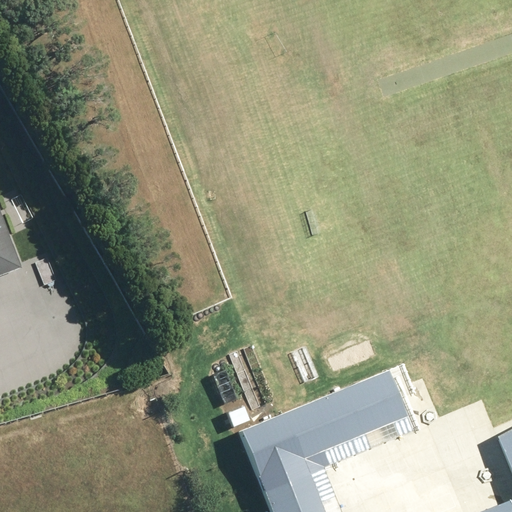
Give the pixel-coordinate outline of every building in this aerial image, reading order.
[(0,267),(19,261),(0,208),(0,267)] [(308,347),(290,353),(302,385),(320,379),(308,347)] [(417,429),(392,365),(239,425),(264,490),(329,464),(417,429)] [(232,366),(208,376),(228,427),(252,417),(232,366)] [(511,465),(511,498),(477,511),(511,511),(511,430),(499,436),(511,465)] [(347,511),(329,464),(264,490),(273,511),(347,511)]
